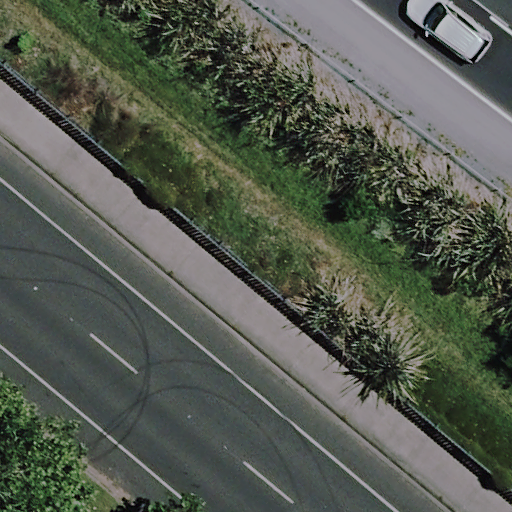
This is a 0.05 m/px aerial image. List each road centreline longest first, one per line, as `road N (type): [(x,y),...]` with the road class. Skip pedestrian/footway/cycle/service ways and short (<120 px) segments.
road 1 (tertiary): [(0,257),(304,511)]
road 2 (motorway): [(511,105),(371,0)]
